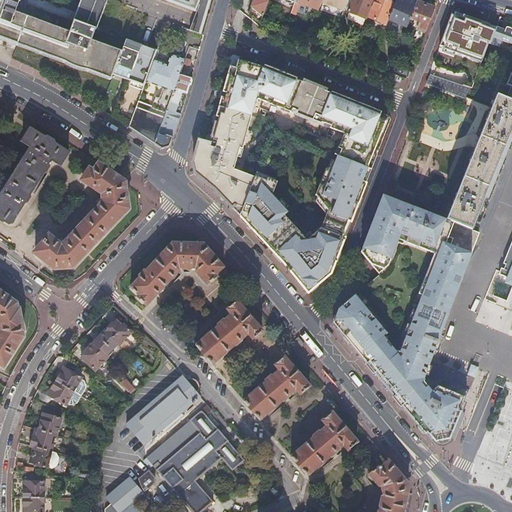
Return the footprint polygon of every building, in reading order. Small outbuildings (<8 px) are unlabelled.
[(0,0),(0,32),(2,33),(20,40),(115,74),(127,40),(129,36),(126,35),(119,54),(89,43),(95,27),(97,28),(107,0),(0,0)] [(175,0),(174,5),(195,12),(197,5),(205,8),(208,1),(204,0),(175,0)] [(252,0),(248,13),(259,23),(267,0),(252,0)] [(294,0),(290,13),(295,15),(299,3),(306,6),(308,0),(294,0)] [(308,0),(306,6),(317,10),(321,2),(321,0),(308,0)] [(321,0),(321,2),(343,10),(347,0),(321,0)] [(367,17),(372,0),(351,0),(347,11),(366,19),(367,17)] [(372,0),(367,17),(386,24),(388,19),(393,4),(382,0),(372,0)] [(406,27),(410,18),(416,1),(414,0),(394,0),(393,4),(388,19),(406,27)] [(425,30),(434,7),(416,1),(410,18),(417,21),(415,27),(417,27),(416,29),(423,32),(424,30),(425,30)] [(196,34),(205,8),(197,5),(195,12),(188,31),(196,34)] [(495,27),(463,15),(461,18),(450,14),(439,46),(454,52),(454,53),(479,63),(486,44),(489,45),(495,27)] [(313,22),(310,30),(316,32),(319,24),(313,22)] [(171,24),(169,29),(168,32),(180,36),(183,29),(171,24)] [(502,41),(511,44),(511,32),(511,31),(511,28),(509,28),(506,27),(505,29),(497,26),(491,44),(500,48),(502,41)] [(157,51),(127,40),(115,74),(126,78),(112,116),(123,123),(130,128),(157,51)] [(171,56),(157,51),(130,128),(143,137),(169,62),(183,67),(185,61),(171,56)] [(370,170),(376,155),(372,153),(383,123),(377,120),(380,112),(331,92),(330,93),(325,91),(325,90),(264,65),(263,68),(238,61),(239,57),(233,56),(227,59),(225,66),(229,66),(208,145),(198,142),(192,164),(194,175),(213,190),(223,200),(230,207),(240,218),(257,174),(259,166),(236,160),(239,149),(241,149),(254,102),(257,99),(290,113),(292,109),(296,111),(295,114),(305,118),(307,115),(313,118),(312,121),(321,125),(322,123),(330,126),(329,128),(341,133),(344,142),(338,157),(370,170)] [(186,58),(185,61),(183,67),(182,70),(189,72),(193,61),(186,58)] [(174,91),(180,75),(182,70),(183,67),(169,62),(143,137),(155,145),(159,134),(167,110),(174,91)] [(187,95),(191,79),(187,78),(188,75),(184,73),(183,76),(180,75),(174,91),(187,95)] [(468,162),(459,186),(445,220),(445,221),(470,231),(473,225),(481,204),(503,151),(511,127),(511,73),(509,73),(505,85),(509,87),(504,100),(495,96),(490,109),(488,113),(487,113),(484,121),(485,121),(483,126),(477,140),(474,149),(471,154),(468,162)] [(448,81),(444,80),(438,77),(428,74),(424,83),(434,87),(444,91),(465,100),(469,90),(448,82),(448,81)] [(184,108),(187,95),(174,91),(167,110),(174,113),(181,115),(184,108)] [(178,123),(181,115),(174,113),(167,110),(159,134),(173,139),(178,123)] [(31,148),(0,196),(0,218),(7,223),(13,223),(52,162),(61,167),(69,154),(31,130),(23,142),(31,148)] [(159,134),(155,145),(163,150),(169,148),(173,139),(159,134)] [(257,174),(240,218),(254,232),(266,245),(283,264),(299,283),(306,292),(308,294),(330,274),(364,187),(370,170),(338,157),(337,157),(331,172),(326,169),(316,196),(330,215),(326,219),(328,222),(324,231),(320,234),(318,232),(307,241),(284,217),(288,214),(272,196),(272,195),(277,183),(268,179),(267,182),(256,178),(257,174)] [(126,182),(98,164),(93,170),(88,171),(83,178),(84,184),(102,195),(101,197),(102,201),(103,202),(62,245),(52,237),(46,237),(36,250),(36,255),(55,271),(72,269),(129,209),(126,183),(126,182)] [(385,196),(382,196),(361,253),(379,275),(354,296),(339,310),(334,323),(424,431),(426,429),(436,442),(451,438),(461,410),(459,409),(464,396),(437,386),(431,391),(423,382),(424,378),(434,351),(479,234),(470,231),(445,221),(445,220),(439,218),(440,217),(405,203),(404,204),(385,196)] [(511,277),(511,240),(508,251),(502,264),(505,265),(503,270),(500,269),(498,275),(511,280),(511,277)] [(204,245),(173,243),(131,288),(139,296),(138,297),(147,306),(180,272),(179,270),(180,269),(196,270),(195,271),(195,272),(207,286),(216,277),(216,275),(224,268),(204,245)] [(0,364),(1,366),(7,365),(24,337),(23,331),(25,331),(21,309),(19,309),(18,303),(0,290),(0,364)] [(197,348),(212,366),(248,336),(251,339),(254,339),(262,333),(262,331),(238,303),(236,302),(228,309),(228,311),(231,315),(195,346),(197,348)] [(117,343),(119,345),(131,332),(123,325),(122,326),(115,320),(105,331),(105,332),(117,343)] [(105,332),(93,344),(106,355),(117,343),(105,332)] [(95,370),(107,357),(106,355),(93,344),(81,357),(95,370)] [(243,402),(259,421),(295,390),(298,394),(301,395),(309,388),(309,386),(286,358),(284,357),(276,364),(275,366),(279,371),(243,402)] [(477,365),(470,362),(466,373),(474,376),(477,365)] [(64,367),(48,395),(66,405),(82,378),(64,367)] [(127,426),(143,446),(144,447),(164,430),(165,431),(183,415),(182,414),(193,404),(194,405),(199,401),(198,400),(201,397),(183,377),(127,426)] [(202,410),(207,416),(213,411),(208,405),(202,410)] [(180,497),(197,482),(219,462),(228,472),(231,469),(233,471),(245,461),(229,442),(229,441),(226,438),(228,436),(223,431),(221,432),(219,429),(218,429),(207,416),(202,410),(190,421),(200,433),(157,471),(169,484),(168,485),(170,488),(171,487),(180,497)] [(36,429),(31,446),(35,447),(30,463),(48,468),(53,451),(49,450),(53,435),(57,436),(62,418),(44,413),(39,430),(36,429)] [(290,457),(307,478),(343,447),(346,451),(349,451),(357,445),(357,443),(333,414),(331,413),(323,421),(322,422),(326,427),(290,457)] [(146,458),(157,471),(200,433),(190,421),(146,458)] [(406,483),(388,461),(381,467),(378,468),(370,474),(370,477),(378,488),(380,487),(382,496),(381,497),(378,508),(381,509),(378,511),(403,511),(408,493),(406,483)] [(153,477),(149,471),(135,483),(144,492),(154,484),(155,479),(153,477)] [(141,511),(133,502),(142,494),(129,478),(106,498),(112,505),(107,509),(106,511),(105,511),(141,511)] [(23,498),(44,498),(44,482),(23,482),(23,498)] [(203,511),(214,502),(197,482),(180,497),(192,511),(203,511)] [(144,509),(152,502),(145,494),(137,501),(144,509)] [(160,495),(154,501),(165,511),(167,511),(173,506),(160,495)] [(43,511),(44,498),(23,498),(22,511),(43,511)]
